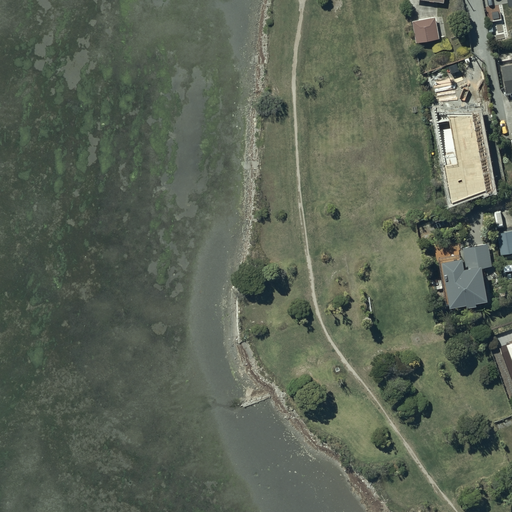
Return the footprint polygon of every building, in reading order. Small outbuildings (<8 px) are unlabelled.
[(434,16),(411,20),(415,42),(438,38),(434,16)] [(511,57),(497,61),(498,67),(499,67),(504,90),(508,90),(511,107),(511,132),(510,132),(511,138),(511,137),(511,57)] [(433,121),(437,147),(465,142),(466,151),(487,148),(477,82),(455,86),(460,116),(445,119),(444,114),(438,115),(439,120),(433,121)] [(497,161),(467,165),(471,189),(501,184),(497,161)] [(511,229),(496,232),(500,253),(511,250),(511,229)] [(436,271),(437,277),(434,278),(434,281),(438,280),(438,284),(437,284),(442,308),(459,305),(459,308),(480,304),(480,302),(492,300),(485,265),(495,263),(490,236),(457,242),(459,250),(433,255),(435,269),(432,269),(433,272),(436,271)]
